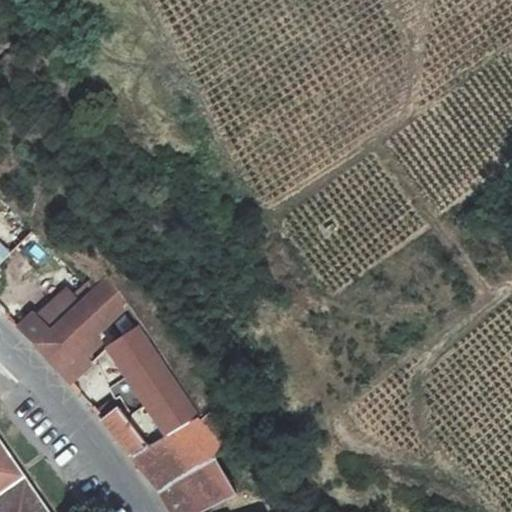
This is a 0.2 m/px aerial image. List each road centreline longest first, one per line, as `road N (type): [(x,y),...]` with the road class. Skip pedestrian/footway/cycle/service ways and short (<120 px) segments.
road 1 (tertiary): [(0,344),(145,511)]
road 2 (track): [(419,378),(429,356),(511,288)]
